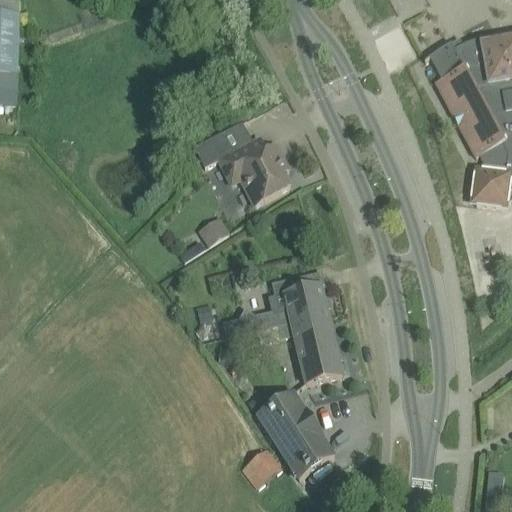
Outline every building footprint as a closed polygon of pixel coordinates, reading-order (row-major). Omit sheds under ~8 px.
[(0,76),(18,77),(20,17),(2,16),(0,16),(0,76)] [(511,43),(484,49),(483,42),(476,44),(467,48),(456,53),(453,47),(440,54),(429,62),(442,84),(436,87),(481,171),(474,177),(471,201),(476,208),(502,212),(502,205),(509,206),(510,194),(511,194),(511,43)] [(207,172),(220,166),(232,188),(241,183),(255,210),(291,191),(277,165),(283,162),(276,149),(267,154),(260,143),(235,156),(224,135),(196,149),(207,172)] [(197,234),(207,251),(229,238),(219,221),(197,234)] [(309,322),(311,331),(330,327),(321,290),(310,293),(307,280),(272,288),(275,301),(271,302),(274,317),(224,329),(227,343),(258,335),(277,331),(277,330),(309,322)] [(210,310),(198,313),(201,326),(213,323),(210,310)] [(295,340),(307,389),(343,380),(330,327),(311,331),(309,322),(277,330),(277,331),(258,335),(261,348),(295,340)] [(259,420),(300,484),(336,461),(324,443),(325,442),(307,415),(306,416),(294,397),(259,420)] [(242,472),(259,492),(282,473),(265,453),(242,472)]
